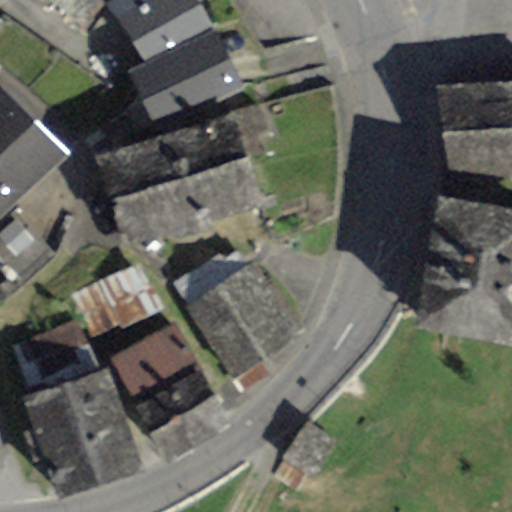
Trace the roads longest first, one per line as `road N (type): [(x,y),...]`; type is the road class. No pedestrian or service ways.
road 1 (tertiary): [(99,511),(163,485),(260,424),(341,334),(378,244),(392,125),(384,72)]
road 2 (residential): [(511,61),(384,72)]
